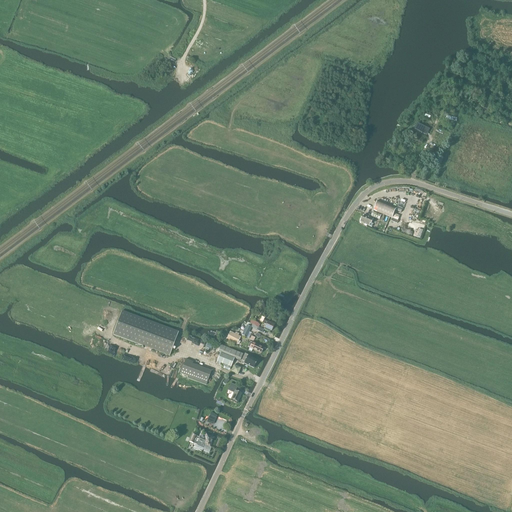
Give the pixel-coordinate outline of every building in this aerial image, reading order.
[(429,129),(418,124),(415,129),(427,135),(429,129)] [(372,216),(371,216),(382,221),(385,215),(392,218),(397,208),(378,200),(372,216)] [(362,218),(360,222),(368,226),(372,227),(373,224),(372,224),(374,218),(371,217),(371,216),(372,216),(369,214),(368,216),(365,215),(363,218),(362,218)] [(121,311),(112,335),(169,356),(178,332),(121,311)] [(264,320),(262,323),(266,325),(264,330),(270,332),(271,331),(274,325),(264,320)] [(247,325),(242,335),(246,338),(251,328),(247,325)] [(238,336),(239,334),(236,332),(235,335),(230,332),(227,339),(237,344),(240,337),(238,336)] [(250,342),(248,347),(249,348),(248,351),(251,352),(253,349),(261,353),(263,348),(250,342)] [(220,353),(217,362),(225,365),(224,368),(226,369),(229,370),(230,367),(231,367),(234,359),(238,360),(240,361),(243,354),(223,346),(221,345),(220,345),(218,352),(220,353)] [(245,354),(242,360),(245,362),(244,363),(254,368),(255,366),(257,361),(248,356),(248,355),(245,354)] [(208,379),(211,371),(192,364),(193,362),(185,359),(180,373),(188,376),(187,378),(206,385),(207,382),(208,379)] [(239,374),(241,367),(233,365),(232,372),(239,374)] [(234,393),(231,399),(230,401),(236,404),(237,402),(241,394),(235,391),(237,387),(231,383),(228,390),(234,393)] [(207,422),(213,425),(216,418),(210,415),(207,422)] [(200,438),(200,439),(196,438),(197,436),(192,434),(189,442),(193,444),(194,442),(198,444),(197,445),(203,448),(205,444),(210,446),(214,438),(206,434),(204,439),(200,438)]
